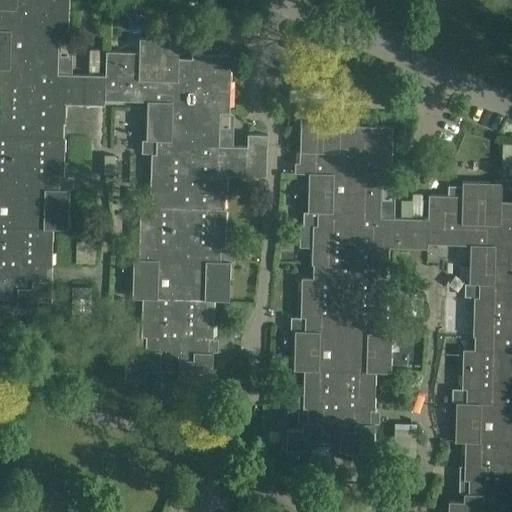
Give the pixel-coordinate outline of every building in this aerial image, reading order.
[(0,0),(0,295),(17,296),(17,301),(17,309),(36,309),(37,302),(51,302),(51,281),(51,280),(46,280),(46,267),(51,267),(52,229),(68,229),(68,206),(69,191),(62,190),(60,190),(60,177),(63,177),(64,136),(63,136),(63,122),(65,122),(66,104),(104,105),(104,100),(147,102),(146,124),(146,142),(142,141),(142,154),(151,154),(150,193),(152,194),(152,207),(140,207),(139,246),(143,246),(143,259),(138,259),(134,259),(133,276),(133,299),(142,299),(141,337),(146,337),(145,351),(141,351),(141,359),(126,358),(125,378),(145,379),(145,371),(160,371),(161,366),(178,367),(178,372),(178,379),(198,380),(198,373),(212,373),(212,353),(207,353),(208,339),(213,340),(214,301),(229,301),(230,278),(228,278),(229,262),(224,262),(220,262),(220,248),(225,248),(226,209),(224,209),(224,195),(227,195),(227,175),(266,177),(266,172),(267,149),(268,136),(247,135),(247,148),(233,147),(219,147),(220,115),(229,115),(231,56),(192,55),(192,59),(191,82),(177,81),(178,59),(178,54),(166,54),(166,40),(139,39),(139,53),(106,52),(105,77),(72,75),(57,75),(58,42),(68,42),(69,0),(29,0),(29,10),(15,10),(15,0),(0,0)] [(99,49),(89,49),(89,71),(98,72),(99,49)] [(374,445),(374,434),(374,425),(370,425),(370,411),(373,411),(375,372),(390,372),(391,349),(392,333),(386,333),(381,333),(382,320),(386,320),(388,281),(386,281),(387,267),(388,267),(389,248),(428,250),(428,244),(470,246),(469,267),(469,283),(474,284),(479,284),(478,298),(473,298),(472,336),(474,336),(474,350),(463,350),(461,388),(466,389),(466,403),(461,402),(457,403),(456,418),(455,441),(465,442),(464,467),(459,467),(458,493),(464,493),(463,502),(449,501),(448,511),(482,511),(483,510),(502,510),(501,511),(511,511),(511,224),(500,224),(501,203),(501,198),(502,184),(490,183),(463,183),(463,187),(462,197),(447,197),(430,196),(430,201),(429,221),(400,220),(394,220),(379,219),(380,185),(390,185),(392,127),(353,126),(353,131),(352,153),(338,152),(339,131),(339,125),(339,112),(328,111),(301,110),(300,129),(298,173),(309,173),(308,197),(308,213),(313,212),(317,213),(317,227),(313,226),(303,226),(300,226),(299,247),(312,248),(312,265),(315,265),(314,279),(302,278),(301,318),(306,318),(305,332),(296,331),(295,347),(294,371),(304,371),(303,396),(299,395),(298,422),(303,422),(302,430),(289,430),(287,430),(286,450),(306,451),(307,443),(322,443),(340,444),(339,451),(359,452),(360,444),(374,445)] [(114,144),(114,127),(93,127),(93,144),(114,144)] [(114,175),(114,156),(104,155),(104,174),(114,175)] [(96,243),(77,242),(76,262),(95,263),(96,243)] [(404,294),(404,303),(423,304),(424,294),(404,294)] [(423,304),(404,303),(404,315),(423,315),(423,304)] [(394,444),(416,445),(417,432),(395,431),(394,444)] [(416,445),(394,444),(394,456),(416,457),(417,445),(416,445)] [(369,469),(357,468),(357,483),(369,484),(369,469)]
